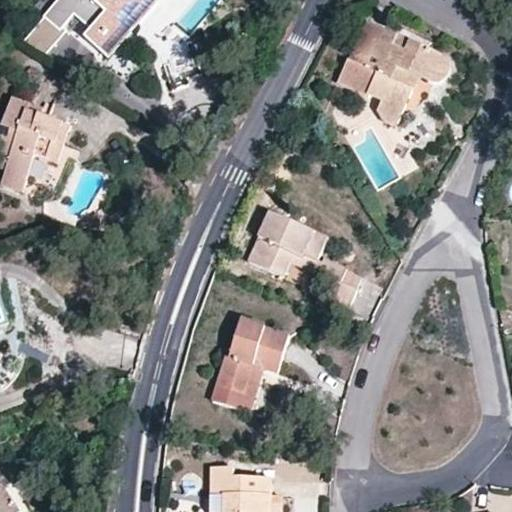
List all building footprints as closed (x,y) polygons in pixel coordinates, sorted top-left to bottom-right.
[(94,29),(98,24),(70,0),(59,0),(26,38),(47,52),(68,28),(65,26),(77,13),(94,29)] [(108,55),(138,21),(124,9),(131,0),(70,0),(98,24),(94,29),(87,37),(108,55)] [(131,0),(124,9),(138,21),(156,0),(131,0)] [(386,124),(397,129),(414,93),(406,90),(413,75),(420,80),(434,86),(439,86),(443,85),(447,82),(450,78),(451,73),(450,67),(447,62),(444,59),(434,55),(369,25),(340,85),(369,100),(371,97),(384,104),(379,112),(386,124)] [(192,43),(162,53),(175,92),(190,87),(189,81),(203,76),(192,43)] [(406,90),(414,93),(420,80),(413,75),(406,90)] [(32,106),(12,99),(0,136),(0,159),(9,163),(6,173),(2,186),(24,192),(36,158),(41,144),(57,150),(65,126),(42,118),(30,114),(32,106)] [(44,110),(32,106),(30,114),(42,118),(44,110)] [(72,130),(65,126),(57,150),(41,144),(36,158),(60,166),(72,130)] [(0,170),(6,173),(9,163),(0,159),(0,170)] [(250,265),(285,281),(293,267),(301,271),(303,266),(316,272),(319,264),(329,241),(273,216),(250,265)] [(325,267),(320,279),(313,295),(349,311),(358,293),(342,286),(348,273),(327,263),(325,267)] [(320,279),(325,267),(319,264),(316,272),(303,266),(301,271),(320,279)] [(258,362),(283,369),(292,337),(244,323),(233,361),(228,360),(216,405),(242,412),(258,362)] [(265,374),(280,377),(283,369),(258,362),(242,412),(253,415),(265,374)] [(272,511),(272,500),(273,481),(235,481),(235,470),(214,471),(215,499),(228,499),(227,511),(223,511),(222,511),(272,511)] [(0,511),(17,511),(0,486),(0,511)] [(228,499),(215,499),(214,511),(222,511),(223,511),(227,511),(228,499)] [(272,500),(272,511),(284,511),(284,500),(272,500)]
